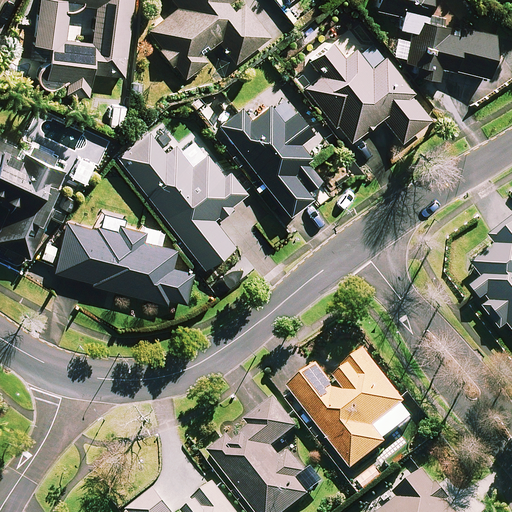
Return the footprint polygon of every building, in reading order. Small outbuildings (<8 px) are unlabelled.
[(42,91),(44,92),(87,97),(90,75),(123,79),(132,0),(38,0),(33,47),(49,49),(47,66),(45,66),(43,68),(41,69),(40,71),(39,73),(38,75),(37,77),(37,79),(37,81),(38,83),(38,86),(39,87),(40,89),(42,91)] [(169,0),(176,8),(145,34),(184,81),(206,63),(200,55),(216,42),(235,65),(267,39),(234,0),(169,0)] [(378,0),(376,12),(401,18),(398,31),(410,34),(404,63),(414,65),(412,77),(436,83),(439,69),(487,80),(495,37),(441,26),(442,20),(426,16),(429,0),(378,0)] [(343,60),(331,45),(308,64),(320,78),(304,90),(349,144),(379,120),(400,145),(428,121),(409,98),(413,95),(384,59),(370,70),(354,50),(343,60)] [(299,144),(311,135),(294,113),(280,124),(267,107),(249,121),(241,110),(218,128),(286,218),(310,200),(305,193),(319,183),(305,164),(310,160),(299,144)] [(164,155),(149,136),(116,163),(203,272),(232,248),(212,223),(245,197),(226,173),(221,177),(205,156),(189,168),(173,147),(164,155)] [(54,158),(30,147),(26,155),(4,144),(0,153),(0,199),(10,204),(0,224),(0,246),(28,260),(40,235),(33,232),(62,172),(50,167),(54,158)] [(511,331),(511,221),(491,238),(500,250),(475,270),(484,281),(469,292),(501,333),(508,327),(511,331)] [(117,235),(66,223),(54,275),(91,284),(90,287),(165,305),(166,301),(184,305),(191,276),(170,271),(175,252),(141,243),(143,233),(119,227),(117,235)] [(319,367),(288,390),(352,474),(388,447),(385,443),(414,421),(404,407),(407,406),(367,353),(330,381),(319,367)] [(297,430),(274,401),(247,422),(251,426),(243,433),(240,429),(208,454),(253,511),(289,511),(320,488),(288,449),(277,458),(271,450),(297,430)] [(452,511),(447,505),(450,503),(435,483),(432,485),(424,474),(394,497),(397,501),(382,511),(452,511)] [(233,511),(214,486),(195,501),(199,506),(191,511),(168,511),(154,492),(128,511),(127,511),(233,511)]
